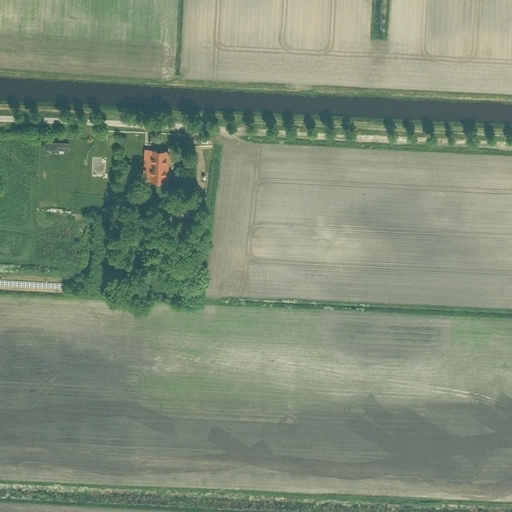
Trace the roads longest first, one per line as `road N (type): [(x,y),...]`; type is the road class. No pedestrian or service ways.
road 1 (track): [(173,125),(511,144)]
road 2 (unclassified): [(0,117),(173,125)]
